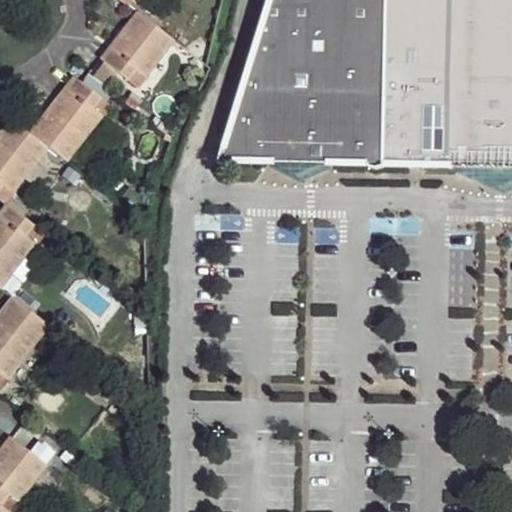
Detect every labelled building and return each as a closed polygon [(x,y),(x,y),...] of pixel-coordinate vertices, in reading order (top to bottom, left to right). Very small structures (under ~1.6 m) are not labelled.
[(223,180),(384,183),(386,0),(278,0),(235,148),(223,180)] [(511,0),(386,0),(384,183),(465,184),(496,184),(511,184),(511,0)] [(178,40),(144,13),(106,62),(132,83),(142,69),(150,76),(178,40)] [(62,158),(78,169),(113,122),(106,116),(112,107),(88,86),(43,142),(62,158)] [(62,158),(43,142),(25,129),(0,161),(0,198),(11,207),(21,194),(29,199),(62,158)] [(47,237),(19,217),(0,245),(0,287),(18,298),(46,250),(41,246),(47,237)] [(22,392),(63,337),(27,310),(0,345),(0,396),(5,400),(13,388),(22,392)] [(6,511),(16,501),(25,508),(48,473),(15,446),(0,465),(0,511),(1,511),(6,511)]
